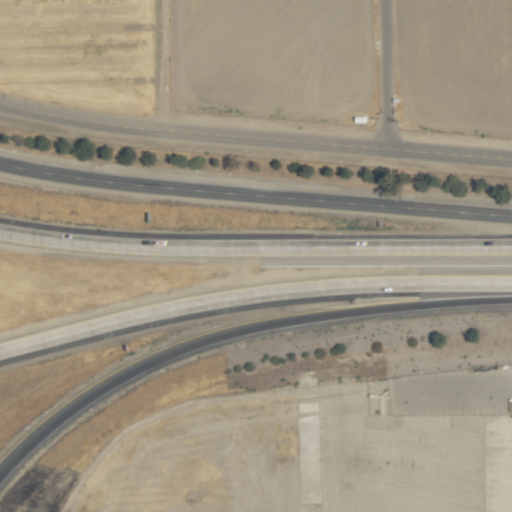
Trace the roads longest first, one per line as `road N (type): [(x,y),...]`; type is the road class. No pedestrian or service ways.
road 1 (motorway): [(0,471),(49,424),(166,354),(297,319),(511,301)]
road 2 (motorway): [(0,351),(240,297),(511,283)]
road 3 (tertiary): [(0,106),(143,130),(511,159)]
road 4 (motorway): [(511,245),(176,245),(0,230)]
road 5 (motorway): [(419,210),(0,166)]
